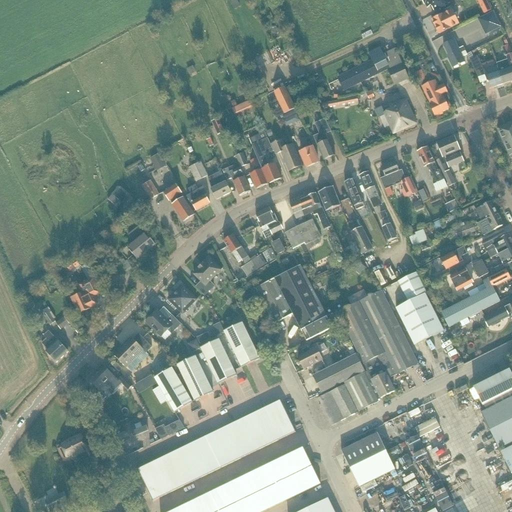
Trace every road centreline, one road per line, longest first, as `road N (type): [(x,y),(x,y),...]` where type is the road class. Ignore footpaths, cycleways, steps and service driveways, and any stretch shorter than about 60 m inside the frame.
road 1 (tertiary): [(0,451),(61,376),(226,219),(466,118)]
road 2 (unclassified): [(320,442),(511,347)]
road 3 (unclassified): [(294,387),(139,460)]
road 4 (unclassified): [(316,433),(163,506)]
road 5 (unclassified): [(466,118),(406,0)]
